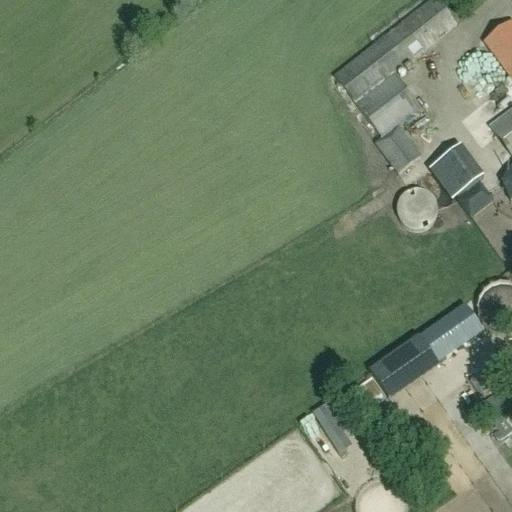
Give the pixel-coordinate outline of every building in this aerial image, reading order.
[(435,0),(383,41),(334,80),(382,141),(374,147),(397,176),(420,159),(397,129),(409,120),(419,112),(410,101),(433,84),(414,60),(456,27),(435,0)] [(511,25),(483,46),(511,83),(511,113),(489,130),(511,160),(511,25)] [(497,73),(489,78),(479,62),(452,79),(463,96),(474,90),(482,102),(506,88),(497,73)] [(358,185),(385,167),(371,146),(344,164),(358,185)] [(511,167),(500,185),(509,205),(511,205),(511,167)] [(493,204),(478,184),(453,201),(470,223),(493,204)] [(397,206),(396,214),(397,221),(402,228),(408,233),(416,234),(424,233),(430,228),(435,221),(436,214),(435,206),(430,199),(424,195),(416,193),(408,195),(402,199),(397,206)] [(511,287),(502,286),(494,287),(487,291),(481,297),(477,304),(476,312),(477,321),(481,328),(487,334),(494,338),(502,339),(511,338),(511,336),(511,287)] [(418,341),(369,375),(387,402),(437,367),(418,341)] [(492,364),(485,369),(468,381),(482,401),(476,406),(495,435),(511,423),(511,384),(509,381),(506,383),(492,364)]
